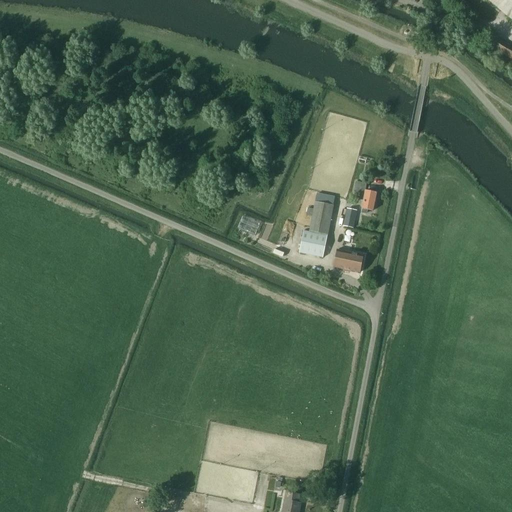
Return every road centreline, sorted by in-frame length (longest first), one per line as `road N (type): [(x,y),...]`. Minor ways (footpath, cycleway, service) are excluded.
road 1 (unclassified): [(378,309),(0,150)]
road 2 (unclassified): [(378,309),(438,16)]
road 3 (unclassified): [(339,511),(378,309)]
